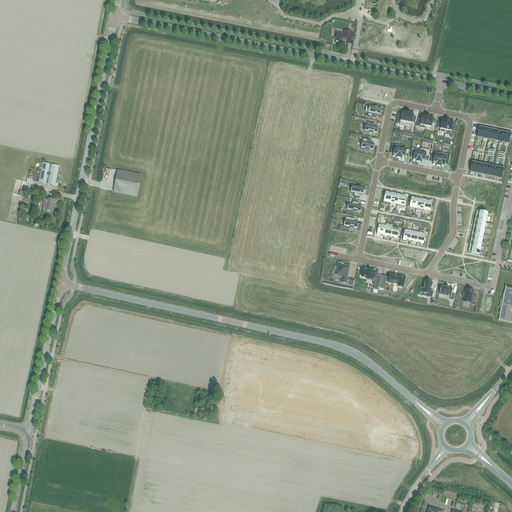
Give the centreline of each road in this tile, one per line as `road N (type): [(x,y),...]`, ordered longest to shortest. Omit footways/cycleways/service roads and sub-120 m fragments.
road 1 (tertiary): [(417,403),(347,349),(61,282)]
road 2 (residential): [(441,82),(114,16)]
road 3 (tertiary): [(61,282),(114,16)]
road 4 (residential): [(511,194),(493,288),(427,274)]
road 5 (tertiary): [(29,431),(61,282)]
